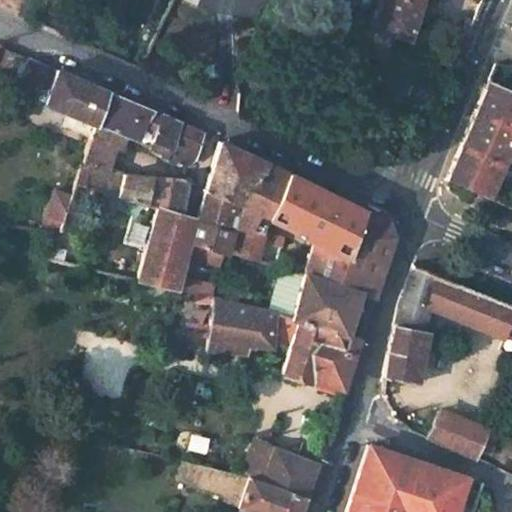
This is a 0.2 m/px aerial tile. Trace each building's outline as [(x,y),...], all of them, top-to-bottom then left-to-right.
[(54,0),(51,0),(38,27),(66,40),(79,11),(54,0)] [(172,0),(197,11),(202,0),(172,0)] [(376,0),(368,27),(404,38),(415,0),(376,0)] [(452,24),(441,51),(460,57),(469,32),(452,24)] [(95,122),(106,91),(55,67),(53,70),(11,51),(1,75),(17,81),(19,76),(49,88),(44,101),(68,111),(64,123),(91,134),(95,122)] [(483,89),(444,181),(483,199),(501,159),(506,160),(509,156),(511,157),(511,93),(509,99),(483,89)] [(159,115),(129,101),(106,91),(95,122),(118,132),(150,150),(159,115)] [(198,134),(159,115),(150,150),(171,161),(183,165),(191,162),(198,134)] [(91,134),(74,181),(112,192),(154,204),(159,206),(167,176),(111,169),(113,160),(108,157),(118,132),(95,122),(91,134)] [(264,164),(217,143),(204,189),(237,198),(233,209),(247,213),(264,164)] [(223,251),(251,260),(253,247),(257,219),(305,239),(334,252),(353,206),(264,164),(247,213),(233,209),(229,226),(223,251)] [(182,177),(167,176),(159,206),(175,210),(181,193),(182,177)] [(103,217),(112,192),(74,181),(70,193),(61,220),(57,232),(48,260),(85,269),(103,217)] [(237,198),(204,189),(196,216),(229,226),(233,209),(237,198)] [(51,190),(43,213),(58,219),(61,220),(70,193),(68,193),(51,190)] [(103,217),(147,231),(154,204),(112,192),(103,217)] [(147,231),(137,264),(101,255),(97,272),(173,290),(175,280),(185,240),(191,215),(175,210),(159,206),(154,204),(147,231)] [(299,261),(297,274),(354,292),(369,296),(385,249),(386,245),(387,240),(387,235),(386,231),(384,227),(382,223),(379,220),(376,217),(372,215),(368,213),(353,206),(334,252),(305,239),(303,247),(299,261)] [(185,240),(223,251),(229,226),(196,216),(191,215),(185,240)] [(273,251),(299,261),(303,247),(276,239),(273,251)] [(273,253),(253,247),(251,260),(270,265),(273,253)] [(342,334),(354,292),(297,274),(275,267),(265,313),(281,317),(342,334)] [(380,379),(411,386),(423,329),(416,327),(422,311),(495,339),(496,336),(511,342),(511,311),(408,270),(398,295),(395,303),(393,312),(380,379)] [(184,283),(175,280),(173,290),(182,291),(184,283)] [(265,313),(210,299),(205,345),(242,350),(244,343),(270,348),(272,339),(277,334),(281,317),(265,313)] [(342,334),(281,317),(277,334),(290,337),(279,374),(306,383),(308,378),(338,389),(355,337),(342,334)] [(469,459),(480,432),(434,413),(422,439),(469,459)] [(303,491),(314,458),(251,442),(239,475),(248,477),(303,491)] [(335,511),(380,511),(390,481),(451,500),(459,478),(358,442),(335,511)] [(211,485),(226,489),(232,473),(215,469),(211,485)] [(232,473),(226,489),(232,491),(243,493),(248,477),(239,475),(232,473)] [(237,507),(256,511),(295,511),(303,491),(248,477),(243,493),(232,491),(226,489),(211,485),(210,488),(231,494),(230,502),(237,507)] [(462,505),(469,482),(459,478),(451,500),(462,505)]
